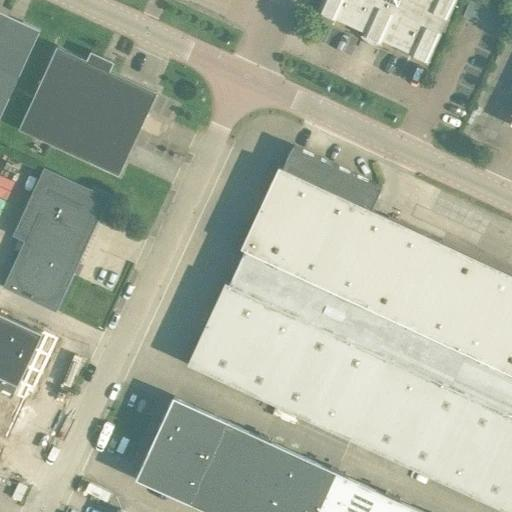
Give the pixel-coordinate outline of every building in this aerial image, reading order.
[(321,0),(316,12),(318,13),(318,11),(334,19),(334,20),(335,21),(336,18),(363,31),(362,35),(363,36),(364,33),(380,41),(379,43),(380,44),(382,40),(410,52),(409,55),(410,55),(410,54),(427,61),(426,62),(427,63),(441,33),(440,32),(446,19),(448,19),(456,0),(321,0)] [(0,115),(14,86),(40,29),(0,10),(0,115)] [(114,61),(102,56),(91,50),(87,59),(57,45),(18,128),(119,174),(157,91),(110,70),(114,61)] [(511,511),(511,273),(371,208),(381,186),(293,145),(283,167),(279,165),(241,247),(245,248),(229,282),(226,280),(188,362),(511,511)] [(91,188),(44,167),(13,234),(24,239),(3,286),(32,299),(32,300),(56,311),(109,196),(91,187),(91,188)] [(0,194),(5,197),(13,179),(0,173),(0,194)] [(0,422),(10,400),(7,399),(10,392),(17,395),(22,384),(20,383),(44,332),(0,311),(0,422)] [(173,394),(154,435),(209,461),(228,419),(173,394)] [(228,419),(209,461),(245,478),(264,436),(228,419)] [(154,435),(135,475),(190,501),(209,461),(154,435)] [(264,436),(245,478),(281,494),(300,453),(264,436)] [(300,453),(281,494),(318,511),(337,470),(300,453)] [(209,461),(190,501),(214,511),(229,511),(245,478),(209,461)] [(337,470),(318,511),(319,511),(339,511),(355,479),(337,470)] [(245,478),(229,511),(273,511),(281,494),(245,478)] [(355,479),(339,511),(383,511),(391,495),(355,479)] [(281,494),(273,511),(317,511),(318,511),(281,494)] [(426,511),(391,495),(383,511),(426,511)]
